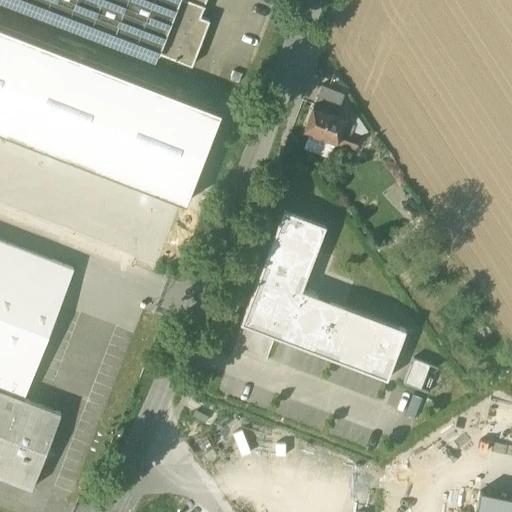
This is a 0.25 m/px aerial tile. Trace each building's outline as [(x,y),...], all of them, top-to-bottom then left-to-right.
[(18,0),(158,54),(178,0),(18,0)] [(206,0),(178,0),(158,54),(192,67),(209,22),(200,18),(206,0)] [(226,114),(0,26),(0,132),(191,206),(226,114)] [(313,104),(344,115),(348,103),(317,92),(313,104)] [(304,130),(335,141),(339,128),(344,115),(313,104),(304,130)] [(335,141),(355,148),(360,135),(339,128),(335,141)] [(325,226),(283,210),(239,323),(386,380),(405,330),(300,290),(325,226)] [(0,391),(23,400),(73,269),(0,241),(0,391)] [(437,367),(413,358),(403,384),(428,393),(428,392),(420,389),(429,365),(437,368),(437,367)] [(0,458),(23,400),(0,391),(0,458)] [(60,414),(23,400),(0,458),(0,478),(31,490),(60,414)]
